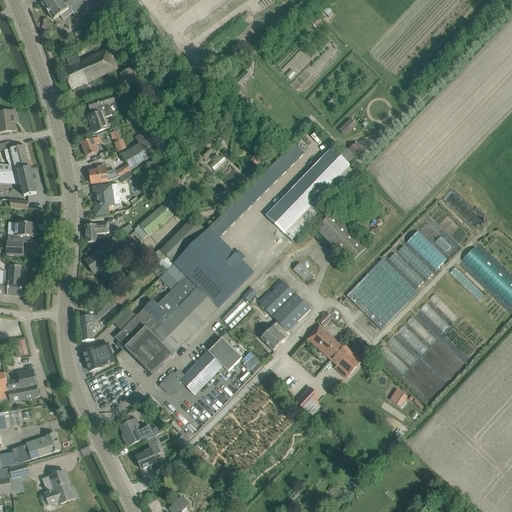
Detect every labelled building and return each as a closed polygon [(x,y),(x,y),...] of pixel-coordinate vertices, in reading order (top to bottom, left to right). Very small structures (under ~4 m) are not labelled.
[(77,6),(86,0),(47,0),(42,4),(53,21),(60,16),(64,21),(73,14),(76,18),(83,13),(82,13),(77,6)] [(319,18),(312,24),(317,29),(324,23),(319,18)] [(72,90),(118,69),(109,51),(81,64),(77,56),(75,56),(75,57),(66,60),(70,68),(63,71),(72,90)] [(140,82),(135,68),(120,74),(125,88),(140,82)] [(246,71),(233,83),(239,89),(252,77),(246,71)] [(112,116),(108,106),(117,102),(114,95),(89,103),(91,111),(90,111),(91,112),(91,114),(91,115),(91,116),(91,118),(92,121),(91,121),(95,133),(108,128),(105,119),(112,116)] [(233,103),(229,106),(234,112),(238,108),(233,103)] [(0,133),(16,132),(15,119),(17,119),(16,112),(0,113),(0,133)] [(140,115),(126,120),(128,125),(142,120),(140,115)] [(159,152),(146,131),(135,138),(140,145),(122,156),(128,165),(116,172),(115,171),(107,173),(106,167),(97,168),(98,171),(90,172),(91,185),(108,182),(119,178),(131,170),(159,152)] [(120,131),(113,133),(117,143),(124,140),(120,131)] [(99,153),(96,146),(102,144),(99,137),(91,140),(81,144),(87,157),(99,153)] [(295,144),(286,153),(296,162),(304,154),(295,144)] [(357,144),(349,151),(358,161),(366,153),(357,144)] [(25,146),(5,151),(7,161),(11,167),(16,166),(17,171),(18,171),(24,170),(25,173),(30,172),(29,168),(30,168),(25,146)] [(209,149),(202,155),(206,160),(213,153),(209,149)] [(269,214),(266,217),(285,234),(292,241),(356,174),(349,167),(331,149),(269,214)] [(286,153),(278,161),(287,171),(296,162),(286,153)] [(259,154),(251,161),(257,167),(265,160),(259,154)] [(222,156),(210,166),(215,172),(227,162),(222,156)] [(278,161),(269,170),(278,179),(287,171),(278,161)] [(0,171),(0,181),(20,183),(24,197),(27,196),(37,194),(30,168),(29,168),(30,172),(25,173),(24,170),(18,171),(18,172),(14,173),(0,171)] [(269,170),(261,178),(270,188),(278,179),(269,170)] [(261,178),(252,187),(261,196),(270,188),(261,178)] [(104,187),(94,188),(96,206),(95,208),(96,216),(106,215),(110,214),(109,206),(115,205),(121,204),(118,185),(112,186),(104,187)] [(252,187),(244,195),(253,205),(261,196),(252,187)] [(244,195),(235,204),(244,213),(253,205),(244,195)] [(136,198),(131,203),(134,206),(139,202),(136,198)] [(28,203),(10,201),(11,210),(27,211),(28,203)] [(235,204),(226,212),(236,221),(244,213),(235,204)] [(149,237),(173,217),(164,206),(140,227),(149,237)] [(226,212),(218,220),(227,230),(236,221),(226,212)] [(367,248),(333,213),(316,230),(350,265),(367,248)] [(166,273),(174,265),(206,234),(192,219),(152,258),(166,273)] [(218,220),(209,229),(210,230),(211,231),(219,238),(227,230),(218,220)] [(30,243),(31,238),(33,238),(34,232),(35,232),(36,223),(26,223),(26,225),(16,224),(16,236),(8,236),(7,256),(23,257),(24,243),(30,243)] [(96,235),(109,234),(109,225),(85,226),(86,244),(96,243),(96,235)] [(219,238),(211,231),(210,230),(206,234),(174,265),(187,278),(186,279),(184,279),(157,306),(152,302),(136,318),(121,333),(115,339),(152,375),(152,376),(254,273),(250,270),(219,238)] [(133,239),(138,235),(135,231),(129,236),(133,239)] [(100,251),(85,261),(94,274),(97,273),(100,278),(111,271),(108,267),(116,261),(123,257),(111,240),(107,243),(99,249),(100,251)] [(511,281),(474,246),(462,259),(511,304),(511,303),(511,281)] [(381,330),(417,294),(383,260),(347,296),(381,330)] [(311,274),(300,264),(294,270),(304,281),(311,274)] [(20,283),(21,267),(10,266),(9,282),(8,282),(7,296),(22,297),(23,283),(20,283)] [(157,266),(152,271),(160,279),(165,274),(157,266)] [(310,310),(283,282),(264,300),(263,299),(259,303),(260,305),(277,323),(282,327),(288,332),(310,310)] [(97,316),(93,316),(80,318),(82,342),(94,341),(93,332),(95,332),(94,322),(98,321),(116,305),(109,298),(97,310),(97,316)] [(232,330),(251,310),(242,300),(222,320),(232,330)] [(121,333),(136,318),(127,310),(112,324),(121,333)] [(326,314),(318,321),(324,327),(332,320),(326,314)] [(416,315),(396,333),(405,344),(398,350),(400,352),(399,354),(404,360),(410,355),(405,349),(409,346),(416,354),(429,343),(424,337),(430,332),(416,315)] [(273,352),(289,336),(290,335),(288,332),(282,327),(277,323),(273,327),(273,328),(261,339),(273,352)] [(342,347),(319,327),(306,339),(318,349),(331,360),(342,347)] [(185,377),(180,381),(184,385),(194,395),(194,396),(201,403),(230,374),(229,372),(242,359),(222,339),(185,377)] [(26,341),(17,343),(21,359),(29,357),(26,341)] [(96,349),(83,353),(90,372),(102,368),(102,367),(106,366),(115,363),(109,345),(96,349)] [(362,362),(343,345),(342,347),(331,360),(340,369),(340,368),(349,376),(362,362)] [(259,363),(251,371),(254,374),(262,366),(259,363)] [(37,387),(33,370),(17,374),(19,380),(7,383),(9,391),(9,392),(21,390),(37,387)] [(180,381),(185,377),(179,371),(175,375),(173,373),(161,386),(168,393),(169,394),(171,394),(174,394),(176,394),(177,393),(184,385),(180,381)] [(9,391),(7,383),(5,374),(0,374),(0,400),(9,398),(10,398),(8,392),(9,392),(9,391)] [(39,397),(37,387),(21,390),(9,392),(8,392),(10,398),(9,398),(10,402),(39,397)] [(300,400),(296,404),(312,419),(320,411),(313,404),(319,397),(311,389),(300,400)] [(401,392),(394,403),(400,408),(408,397),(401,392)] [(155,403),(151,398),(144,402),(148,408),(155,403)] [(159,407),(155,403),(148,408),(144,402),(139,407),(144,414),(149,410),(151,413),(159,407)] [(136,420),(120,427),(126,439),(124,440),(128,447),(146,439),(147,441),(153,438),(148,427),(139,431),(138,429),(140,428),(136,420)] [(176,423),(173,426),(185,443),(194,436),(190,431),(186,434),(176,423)] [(61,450),(55,435),(46,438),(28,444),(28,446),(13,451),(18,465),(51,453),(61,450)] [(145,454),(136,458),(141,470),(149,467),(152,473),(160,470),(164,466),(162,461),(157,463),(154,456),(158,454),(161,453),(158,447),(154,437),(153,438),(147,441),(151,450),(145,453),(145,454)] [(202,453),(196,459),(201,464),(207,459),(202,453)] [(0,495),(12,493),(8,469),(2,470),(0,457),(0,495)] [(27,465),(18,467),(9,469),(12,481),(29,477),(27,465)] [(72,491),(65,472),(51,477),(55,491),(46,494),(50,505),(60,502),(61,505),(78,499),(74,490),(72,491)] [(232,479),(225,472),(221,476),(228,483),(232,479)] [(332,486),(328,491),(332,495),(336,491),(332,486)] [(231,487),(225,494),(230,499),(237,493),(231,487)] [(294,496),(291,499),(293,501),(300,495),(295,491),(292,494),(294,496)] [(182,511),(189,505),(181,497),(168,510),(170,511),(182,511)]
